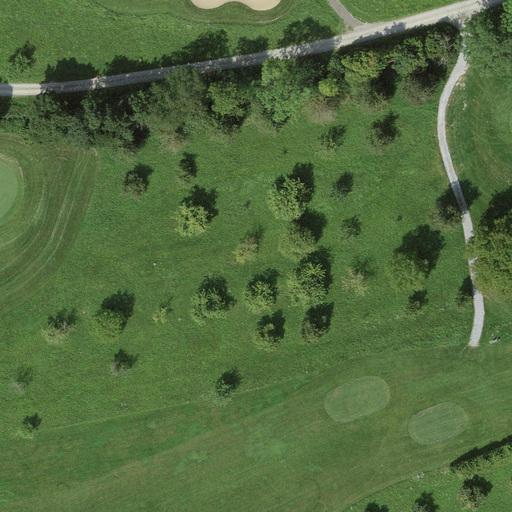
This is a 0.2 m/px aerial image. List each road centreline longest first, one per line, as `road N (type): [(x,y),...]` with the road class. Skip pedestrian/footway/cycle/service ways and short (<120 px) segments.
road 1 (track): [(511,1),(216,75),(68,94),(0,92)]
road 2 (track): [(466,12),(469,48),(441,117),(474,255),(474,347)]
